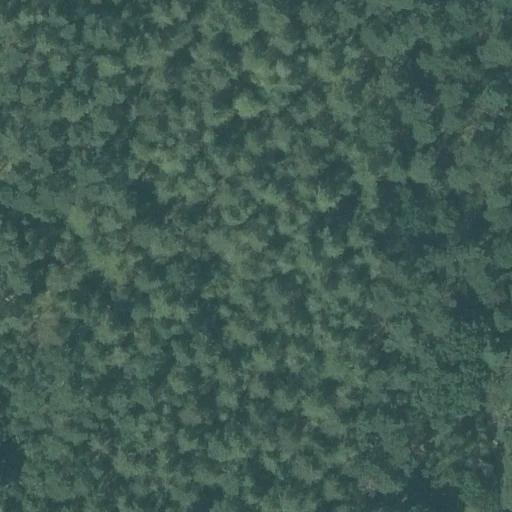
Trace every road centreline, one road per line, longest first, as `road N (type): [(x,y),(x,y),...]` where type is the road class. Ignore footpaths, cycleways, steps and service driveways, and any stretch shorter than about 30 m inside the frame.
road 1 (track): [(506,511),(402,0)]
road 2 (track): [(388,511),(452,247)]
